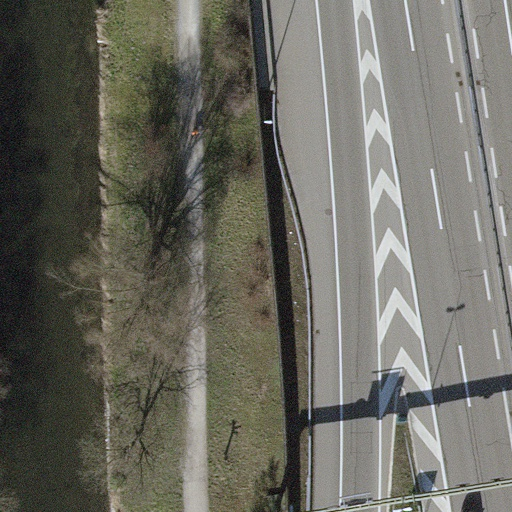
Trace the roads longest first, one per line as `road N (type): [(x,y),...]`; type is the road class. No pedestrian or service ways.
road 1 (motorway): [(404,0),(486,511)]
road 2 (motorway): [(341,0),(351,511)]
